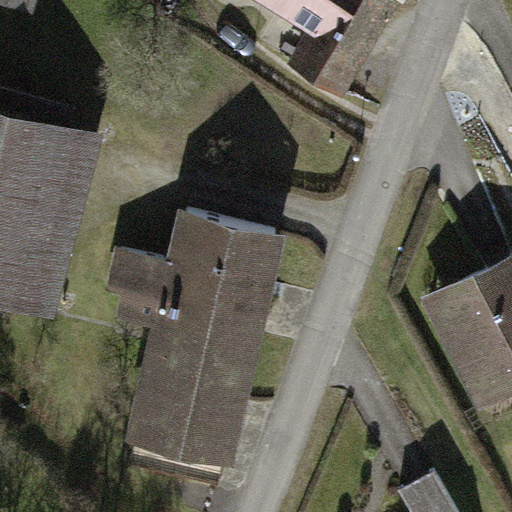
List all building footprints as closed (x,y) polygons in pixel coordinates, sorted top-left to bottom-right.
[(301,61),(347,94),(413,0),(291,0),(326,25),(301,61)] [(0,289),(59,305),(105,136),(0,108),(0,289)] [(145,455),(234,478),(297,243),(202,218),(192,257),(144,245),(128,303),(182,317),(145,455)] [(511,388),(511,253),(425,298),(480,405),(511,388)] [(394,499),(401,511),(449,511),(430,479),(394,499)]
